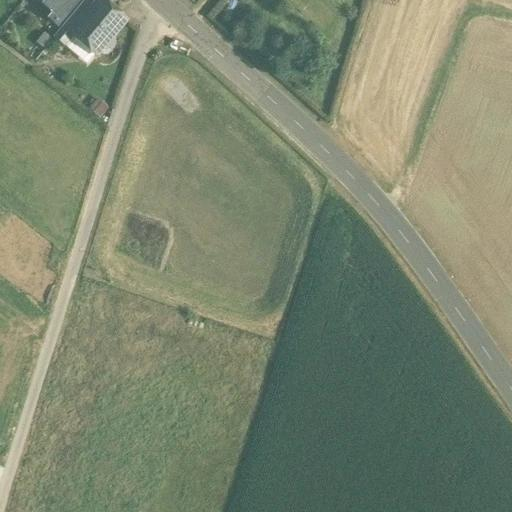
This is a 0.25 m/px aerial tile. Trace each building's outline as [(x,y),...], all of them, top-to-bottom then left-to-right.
[(34,0),(53,15),(54,16),(66,0),(34,0)] [(66,0),(54,16),(53,15),(48,20),(60,29),(83,2),(80,0),(66,0)] [(83,2),(61,29),(70,37),(93,9),(84,1),(83,2)] [(93,9),(70,37),(95,57),(99,52),(107,51),(112,45),(111,37),(124,22),(100,1),(93,9)] [(61,29),(53,38),(63,47),(70,37),(61,29)]
